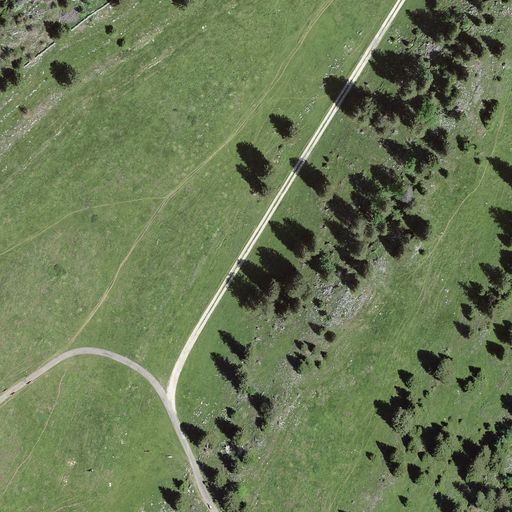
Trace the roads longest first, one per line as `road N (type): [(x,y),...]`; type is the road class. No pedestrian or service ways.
road 1 (track): [(402,0),(196,332),(175,373),(169,408)]
road 2 (track): [(215,511),(162,394),(130,363),(76,351),(0,400)]
